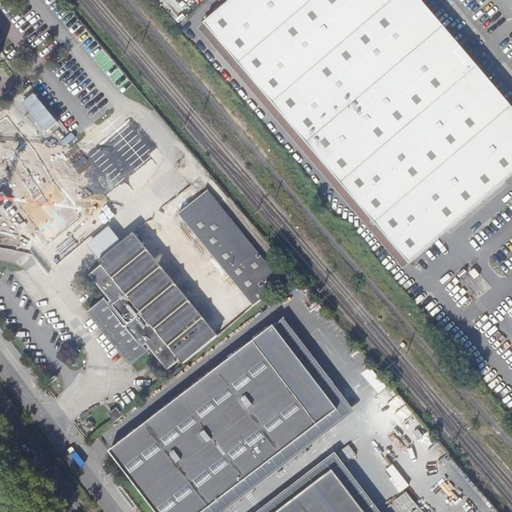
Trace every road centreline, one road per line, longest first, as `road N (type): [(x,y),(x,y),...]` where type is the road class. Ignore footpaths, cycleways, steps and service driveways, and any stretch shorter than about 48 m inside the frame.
road 1 (unknown): [(77,469),(290,306),(363,395),(368,419)]
road 2 (unknown): [(51,436),(91,387),(98,361),(50,267),(133,190)]
road 3 (unknown): [(133,190),(171,150),(169,135),(40,0)]
road 4 (primary): [(110,511),(0,368)]
road 5 (unknown): [(244,511),(368,419)]
road 6 (unknown): [(133,190),(228,304)]
road 7 (primary): [(0,408),(78,511)]
road 8 (unknown): [(368,419),(445,511)]
